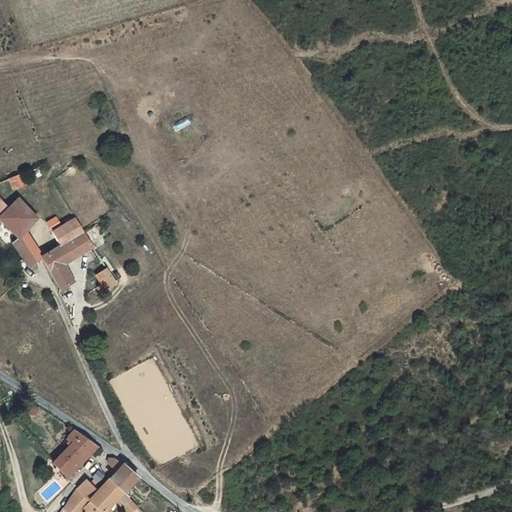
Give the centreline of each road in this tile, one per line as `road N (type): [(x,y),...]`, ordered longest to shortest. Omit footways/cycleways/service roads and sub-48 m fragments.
road 1 (track): [(0,67),(86,53),(97,59),(185,240),(169,273)]
road 2 (unclassified): [(0,378),(189,511)]
